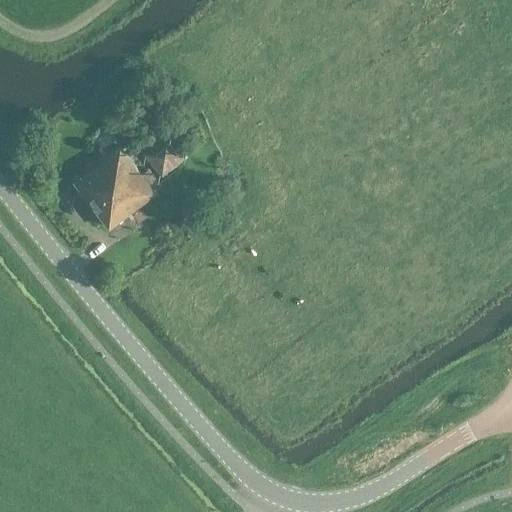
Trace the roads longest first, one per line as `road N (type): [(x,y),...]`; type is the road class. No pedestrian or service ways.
road 1 (tertiary): [(270,493),(237,471),(0,180)]
road 2 (tertiary): [(511,423),(482,429),(362,502),(323,508),(270,493)]
road 3 (track): [(118,0),(60,38),(18,32),(0,19)]
